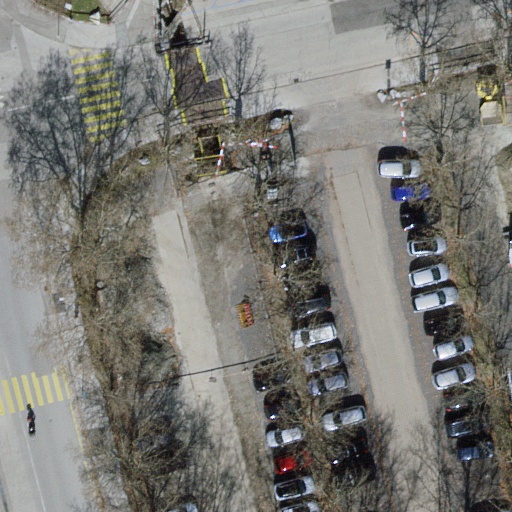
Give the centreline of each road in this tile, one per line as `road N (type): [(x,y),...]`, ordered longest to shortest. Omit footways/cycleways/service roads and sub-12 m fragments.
road 1 (residential): [(511,1),(0,112)]
road 2 (residential): [(0,230),(74,511)]
